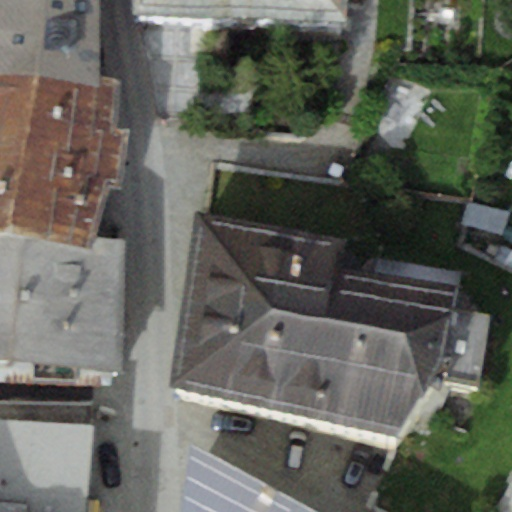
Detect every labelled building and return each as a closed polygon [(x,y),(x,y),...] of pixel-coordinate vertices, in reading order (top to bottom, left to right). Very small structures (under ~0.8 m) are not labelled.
[(0,0),(0,73),(36,76),(103,83),(100,0),(0,0)] [(348,0),(136,0),(137,12),(347,20),(348,0)] [(0,234),(8,234),(36,76),(0,73),(0,234)] [(103,83),(36,76),(8,234),(95,241),(107,185),(121,186),(131,128),(114,125),(119,84),(103,83)] [(460,280),(341,264),(347,236),(199,209),(165,391),(396,435),(445,376),(477,382),(488,316),(458,310),(460,280)] [(0,361),(116,372),(126,243),(95,241),(8,234),(0,234),(0,361)] [(0,511),(88,511),(95,435),(0,426),(0,511)] [(316,511),(190,442),(182,511),(316,511)]
